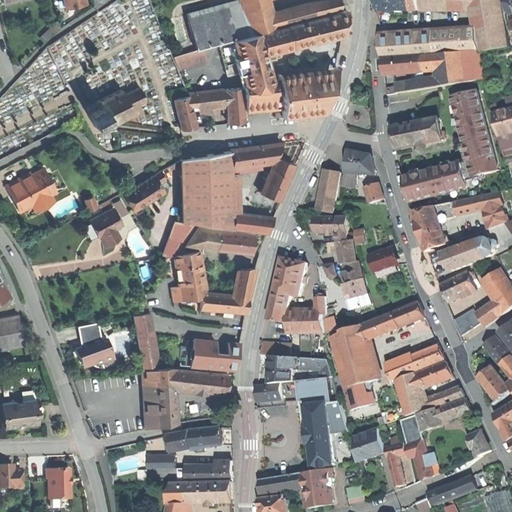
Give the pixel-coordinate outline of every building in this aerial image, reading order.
[(63,0),(65,8),(86,3),(84,0),(63,0)] [(195,49),(250,33),(240,0),(238,0),(186,14),(195,49)] [(270,15),(266,0),(240,0),(250,33),(273,27),(270,15)] [(339,0),(335,0),(308,5),(310,17),(340,9),(339,0)] [(378,0),(379,11),(421,10),(420,0),(378,0)] [(471,0),(420,0),(421,10),(473,10),(471,0)] [(502,0),(471,0),(473,10),(477,27),(478,34),(481,49),(481,50),(481,52),(511,48),(502,0)] [(308,5),(270,15),(273,27),(310,17),(308,5)] [(346,10),(288,25),(291,47),(341,35),(344,23),(346,10)] [(264,54),(291,47),(288,25),(259,32),(264,54)] [(400,54),(481,49),(478,34),(399,39),(400,54)] [(391,55),(400,54),(399,39),(390,40),(391,55)] [(383,56),(391,55),(390,40),(382,40),(383,56)] [(476,50),(467,51),(472,81),(480,80),(476,50)] [(481,50),(476,50),(480,80),(486,79),(481,52),(481,50)] [(467,51),(436,54),(438,69),(439,79),(440,87),(472,82),(472,81),(467,51)] [(418,71),(438,69),(436,54),(416,56),(418,71)] [(385,75),(418,71),(416,56),(384,59),(384,67),(385,75)] [(273,88),(277,89),(331,82),(335,68),(271,75),(273,88)] [(441,88),(440,87),(439,79),(408,84),(410,92),(441,88)] [(280,107),(281,117),(322,112),(331,82),(277,89),(280,107)] [(399,94),(410,92),(408,84),(398,86),(399,94)] [(388,95),(399,94),(398,86),(387,88),(388,95)] [(97,107),(87,112),(86,113),(93,127),(105,121),(108,126),(131,115),(132,117),(142,112),(138,105),(146,101),(139,87),(123,95),(121,89),(95,102),(97,107)] [(212,107),(226,105),(224,89),(224,88),(188,93),(188,95),(192,109),(212,107)] [(227,123),(244,121),(241,88),(224,89),(226,105),(227,123)] [(405,177),(412,203),(470,187),(468,180),(501,171),(479,91),(454,98),(457,106),(458,106),(464,126),(462,127),(464,136),(467,144),(468,144),(473,161),(462,164),(462,162),(453,164),(454,166),(445,168),(445,166),(436,169),(437,171),(425,174),(424,174),(414,176),(414,175),(405,177)] [(196,128),(192,109),(188,95),(174,99),(181,129),(196,128)] [(511,95),(493,105),(495,114),(511,109),(511,95)] [(85,107),(87,112),(97,107),(95,102),(85,107)] [(272,118),(281,117),(280,107),(271,108),(272,118)] [(511,133),(511,109),(495,114),(501,137),(503,136),(511,133)] [(397,140),(399,150),(445,140),(441,119),(395,128),(397,140)] [(511,148),(511,133),(503,136),(506,150),(511,148)] [(231,151),(232,165),(275,158),(275,157),(280,143),(253,146),(230,149),(231,151)] [(233,196),(232,165),(231,151),(179,159),(181,220),(203,224),(203,210),(203,197),(233,196)] [(373,156),(349,151),(348,172),(358,173),(378,175),(376,165),(373,156)] [(293,165),(275,157),(275,158),(260,193),(278,201),(293,165)] [(30,172),(4,185),(11,199),(14,198),(19,209),(31,203),(35,210),(52,201),(48,194),(55,191),(43,168),(31,175),(30,172)] [(327,170),(325,182),(340,184),(342,174),(327,170)] [(161,171),(153,176),(158,184),(166,180),(161,171)] [(357,187),(358,173),(348,172),(346,172),(343,180),(342,185),(357,187)] [(123,194),(132,210),(163,192),(158,184),(153,176),(140,184),(123,194)] [(323,191),(322,200),(337,203),(340,184),(325,182),(323,191)] [(372,201),(372,204),(386,199),(381,184),(368,188),(370,192),(368,193),(370,202),(372,201)] [(500,195),(482,201),(485,209),(491,229),(504,225),(504,222),(509,221),(500,195)] [(233,211),(233,196),(203,197),(203,210),(233,211)] [(17,210),(19,209),(14,198),(11,199),(17,210)] [(86,201),(90,210),(96,207),(93,198),(86,201)] [(481,198),(472,200),(475,211),(485,209),(482,201),(481,198)] [(320,212),(335,214),(337,203),(322,200),(320,212)] [(472,200),(464,202),(467,213),(475,211),(472,200)] [(113,204),(120,217),(127,214),(120,201),(113,204)] [(464,202),(456,204),(458,216),(467,213),(464,202)] [(455,203),(449,204),(452,219),(458,217),(458,216),(456,204),(455,203)] [(449,204),(437,207),(442,222),(452,219),(449,204)] [(415,212),(421,229),(442,222),(437,207),(415,212)] [(111,209),(89,222),(98,238),(103,247),(118,238),(113,229),(116,228),(113,222),(117,220),(111,209)] [(233,228),(233,211),(203,210),(203,224),(233,228)] [(272,218),(233,211),(233,228),(266,233),(272,218)] [(320,234),(339,234),(339,218),(320,218),(320,226),(320,234)] [(339,218),(339,234),(350,228),(350,218),(339,218)] [(90,242),(98,238),(89,222),(81,226),(86,235),(90,242)] [(425,241),(428,252),(449,245),(442,222),(421,229),(425,241)] [(167,257),(173,256),(176,255),(196,226),(174,223),(162,252),(167,257)] [(198,247),(217,250),(219,231),(197,226),(178,255),(199,251),(198,247)] [(496,229),(498,234),(507,231),(505,226),(496,229)] [(339,234),(340,242),(354,241),(353,228),(350,228),(339,234)] [(253,235),(219,231),(217,250),(251,254),(252,245),(253,235)] [(356,232),(357,244),(367,243),(365,231),(356,232)] [(341,256),(342,264),(356,262),(354,241),(340,242),(341,252),(341,256)] [(393,249),(371,256),(377,274),(378,274),(398,267),(399,267),(396,258),(393,249)] [(206,293),(199,251),(178,255),(176,255),(173,256),(178,287),(180,300),(201,297),(207,296),(206,293)] [(301,296),(308,262),(283,257),(279,274),(278,278),(276,291),(292,294),(301,296)] [(498,267),(494,259),(479,267),(483,275),(498,267)] [(342,264),(343,273),(363,270),(361,262),(356,262),(342,264)] [(334,265),(327,266),(331,277),(334,280),(336,276),(334,265)] [(399,272),(398,267),(378,274),(380,278),(399,272)] [(237,270),(232,296),(248,297),(254,269),(237,270)] [(486,280),(499,300),(508,313),(511,310),(511,283),(503,269),(486,280)] [(363,270),(343,273),(346,283),(364,278),(365,278),(363,270)] [(478,289),(470,273),(443,286),(447,294),(451,303),(478,289)] [(348,292),(350,299),(369,293),(364,278),(346,283),(345,283),(348,292)] [(173,301),(180,300),(178,287),(171,288),(173,301)] [(270,319),(289,322),(289,312),(292,294),(276,291),(270,319)] [(232,296),(206,293),(207,296),(201,297),(199,308),(245,313),(248,297),(232,296)] [(369,293),(350,299),(352,308),(373,302),(371,293),(369,293)] [(313,331),(325,331),(324,314),(328,314),(328,309),(327,298),(319,299),(320,310),(317,310),(315,310),(309,311),(310,331),(313,331)] [(499,300),(479,314),(485,323),(487,327),(508,313),(499,300)] [(420,302),(395,312),(401,327),(426,318),(423,310),(420,302)] [(468,315),(476,328),(485,323),(479,314),(476,309),(468,315)] [(289,332),(310,331),(309,311),(289,312),(289,322),(289,332)] [(132,315),(142,371),(152,369),(152,365),(158,364),(150,312),(132,315)] [(395,312),(378,318),(384,334),(401,327),(395,312)] [(0,317),(0,350),(23,346),(21,332),(17,314),(0,317)] [(465,336),(476,328),(468,315),(456,322),(465,336)] [(335,317),(325,319),(327,331),(339,328),(335,317)] [(378,318),(365,323),(369,339),(384,334),(378,318)] [(82,340),(83,346),(101,340),(97,322),(76,326),(79,341),(82,340)] [(511,322),(508,326),(501,331),(511,345),(511,322)] [(380,379),(369,339),(365,323),(344,329),(345,332),(337,334),(351,386),(370,381),(380,379)] [(491,341),(486,345),(501,364),(505,361),(511,356),(497,337),(491,341)] [(83,346),(74,349),(76,356),(78,355),(80,359),(81,364),(90,361),(91,363),(94,366),(99,367),(103,367),(101,362),(113,358),(106,338),(101,340),(83,346)] [(181,365),(192,366),(194,340),(183,339),(181,365)] [(192,366),(235,371),(237,358),(239,345),(194,340),(192,366)] [(296,345),(264,343),(262,354),(272,355),(295,357),(296,345)] [(310,346),(296,345),(295,357),(301,357),(309,358),(310,346)] [(435,348),(440,361),(446,358),(443,351),(441,345),(435,348)] [(386,382),(440,361),(435,348),(396,363),(397,365),(388,368),(384,370),(386,373),(383,375),(386,382)] [(300,368),(301,357),(295,357),(272,355),(271,371),(270,383),(281,382),(286,381),(293,381),(294,368),(300,368)] [(309,358),(301,357),(300,368),(320,370),(322,378),(333,377),(328,359),(309,358)] [(448,361),(422,371),(428,387),(455,376),(452,369),(448,361)] [(493,365),(479,376),(489,388),(498,400),(511,389),(493,365)] [(177,423),(175,387),(175,369),(175,368),(167,367),(152,369),(153,388),(156,428),(177,423)] [(142,373),(142,389),(153,388),(152,369),(142,371),(142,373)] [(175,387),(193,390),(196,372),(175,369),(175,387)] [(422,371),(417,373),(422,389),(428,387),(422,371)] [(229,375),(196,372),(193,390),(226,394),(227,385),(229,375)] [(428,409),(425,401),(422,389),(417,373),(417,372),(397,379),(408,416),(428,409)] [(322,378),(308,380),(309,391),(325,390),(327,403),(328,403),(332,433),(351,431),(333,377),(322,378)] [(309,391),(308,380),(298,380),(299,394),(309,393),(309,391)] [(351,386),(345,388),(351,409),(376,402),(372,388),(370,381),(351,386)] [(283,398),(282,392),(281,382),(270,383),(258,384),(258,393),(258,400),(283,398)] [(425,401),(428,409),(466,396),(462,387),(425,401)] [(145,430),(156,428),(153,388),(142,389),(145,429),(145,430)] [(311,405),(327,403),(325,390),(309,391),(309,393),(311,405)] [(468,398),(443,406),(448,420),(472,412),(470,404),(468,398)] [(3,402),(5,427),(18,426),(18,424),(21,424),(20,421),(23,421),(24,426),(30,425),(37,424),(36,418),(36,412),(35,405),(35,399),(21,401),(22,404),(16,404),(15,401),(3,402)] [(311,405),(308,405),(311,428),(308,429),(309,437),(310,444),(312,444),(315,466),(335,464),(332,433),(328,403),(327,403),(311,405)] [(437,407),(442,422),(448,420),(443,406),(443,405),(437,407)] [(511,405),(496,414),(500,422),(503,429),(511,423),(511,405)] [(423,429),(442,422),(437,407),(418,414),(423,429)] [(511,438),(511,423),(503,429),(509,441),(511,438)] [(222,427),(190,431),(192,448),(197,448),(204,447),(224,444),(223,436),(222,427)] [(355,437),(359,462),(363,461),(373,457),(387,453),(380,428),(355,437)] [(483,430),(472,435),(478,456),(492,450),(483,430)] [(192,448),(190,431),(172,435),(172,451),(192,448)] [(424,439),(412,443),(415,456),(428,452),(424,439)] [(390,459),(400,457),(408,455),(406,445),(406,442),(387,446),(390,459)] [(415,456),(412,443),(406,445),(408,455),(409,458),(415,456)] [(430,458),(428,452),(415,456),(423,480),(429,478),(435,475),(430,458)] [(436,453),(430,454),(431,457),(430,458),(435,475),(442,472),(436,453)] [(149,470),(173,470),(172,455),(149,456),(149,470)] [(405,481),(400,457),(390,459),(395,483),(405,481)] [(219,469),(220,480),(234,479),(234,471),(233,460),(218,462),(219,469)] [(0,488),(21,487),(20,470),(11,470),(11,468),(0,468),(0,488)] [(313,481),(305,485),(305,486),(306,496),(311,491),(329,489),(329,482),(331,482),(331,478),(334,475),(333,468),(311,472),(313,481)] [(178,469),(173,470),(173,480),(220,480),(219,469),(178,469)] [(47,478),(48,499),(69,498),(68,470),(57,470),(45,471),(45,478),(47,478)] [(173,480),(173,470),(149,470),(150,481),(173,480)] [(303,473),(305,485),(313,481),(311,472),(303,473)] [(305,485),(303,473),(293,474),(294,488),(305,486),(305,485)] [(294,488),(293,474),(261,479),(262,486),(262,493),(294,488)] [(459,481),(464,494),(479,489),(474,475),(459,481)] [(439,488),(444,502),(464,494),(459,481),(449,485),(439,488)] [(234,482),(191,483),(192,503),(235,502),(235,493),(234,482)] [(192,503),(191,483),(174,483),(170,506),(192,511),(192,503)] [(362,485),(347,487),(350,502),(365,500),(362,485)] [(335,504),(333,488),(329,489),(311,491),(306,496),(308,507),(321,506),(335,504)] [(435,505),(444,502),(439,488),(430,492),(435,505)] [(511,511),(511,494),(510,489),(486,496),(490,511),(511,511)] [(286,496),(262,498),(262,509),(262,511),(290,511),(289,499),(286,499),(286,496)] [(433,511),(428,498),(418,503),(421,511),(433,511)]
